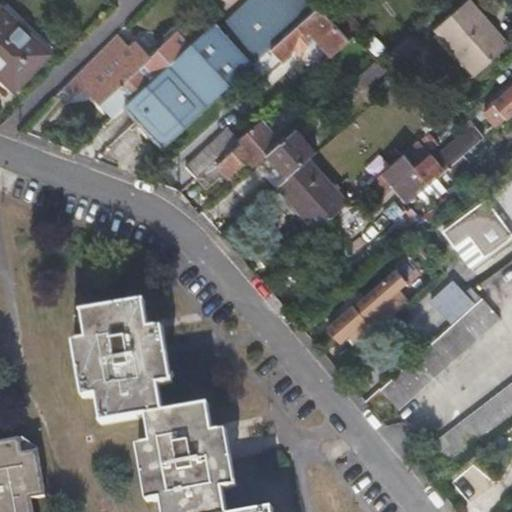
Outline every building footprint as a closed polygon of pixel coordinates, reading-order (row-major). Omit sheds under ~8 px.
[(125,107),(164,150),(248,73),(253,68),(295,29),(303,22),(320,6),(313,0),(210,0),(225,14),(214,24),(201,36),(185,50),(171,64),(125,107)] [(436,30),(476,75),(507,48),(467,3),(436,30)] [(331,14),(348,33),(359,23),(342,4),(331,14)] [(323,9),(320,6),(303,22),(333,55),(350,39),(323,9)] [(0,13),(0,76),(16,92),(51,56),(4,10),(0,13)] [(129,47),(118,35),(71,81),(82,92),(110,120),(125,107),(171,64),(185,50),(201,36),(188,22),(158,50),(150,58),(135,41),(129,47)] [(295,29),(253,68),(248,73),(259,85),(290,58),(300,35),(295,29)] [(423,42),(414,33),(391,53),(400,62),(423,42)] [(82,92),(71,81),(53,99),(75,100),(82,92)] [(511,89),(485,113),(497,128),(498,127),(511,114),(511,89)] [(283,142),(263,118),(252,129),(220,158),(198,178),(208,189),(224,175),(228,178),(249,158),(256,166),(269,154),(283,142)] [(466,132),(434,159),(446,172),(464,156),(478,144),(485,138),(470,121),(462,127),(466,132)] [(287,138),(283,142),(269,154),(289,179),(310,159),(318,153),(298,129),(287,138)] [(198,178),(220,158),(209,146),(187,167),(198,178)] [(417,168),(404,155),(383,174),(410,203),(446,172),(434,159),(431,156),(417,168)] [(464,156),(446,172),(452,180),(471,164),(464,156)] [(310,159),(289,179),(280,186),(279,187),(316,232),(317,231),(348,205),(310,159)] [(439,232),(450,247),(465,235),(471,244),(496,225),(480,205),(456,223),(455,221),(439,232)] [(359,345),(408,302),(398,290),(407,282),(396,269),(364,297),(354,305),(328,328),(339,342),(349,334),(359,345)] [(444,275),(442,272),(428,285),(453,313),(458,310),(455,306),(460,302),(463,300),(443,276),(444,275)] [(481,299),(475,291),(465,298),(463,300),(460,302),(468,311),(481,299)] [(394,378),(411,397),(499,320),(481,299),(468,311),(394,378)] [(393,320),(403,330),(425,310),(416,300),(393,320)] [(228,511),(225,490),(232,489),(228,461),(224,461),(219,433),(204,435),(203,426),(210,425),(208,406),(164,414),(160,386),(168,384),(164,354),(159,354),(154,328),(140,331),(138,319),(144,319),(142,303),(84,314),(88,341),(80,342),(89,399),(98,398),(102,424),(147,417),(152,446),(144,447),(153,502),(161,501),(163,511),(228,511)] [(394,378),(381,390),(397,410),(411,397),(394,378)] [(511,384),(432,446),(449,468),(511,419),(511,384)] [(33,511),(30,497),(46,494),(39,451),(24,453),(22,438),(0,442),(0,511),(33,511)]
